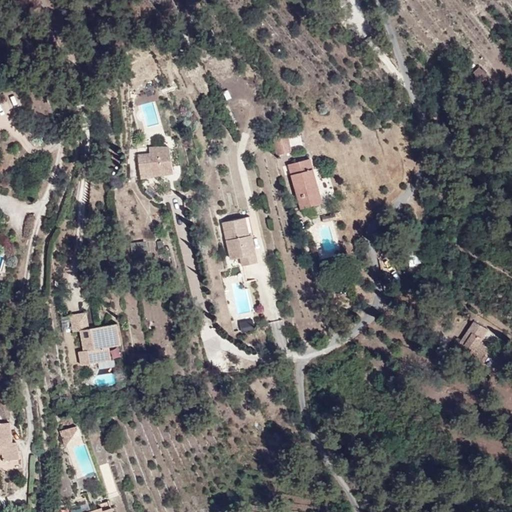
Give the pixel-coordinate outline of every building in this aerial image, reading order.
[(286,151),(283,140),(273,143),(276,154),(286,151)] [(172,176),(169,151),(148,153),(149,162),(144,163),(145,178),(172,176)] [(322,204),(311,158),(289,163),(301,209),(322,204)] [(329,202),(325,185),(318,187),(322,204),(329,202)] [(247,220),(224,225),(232,260),(241,258),(257,254),(253,236),(251,237),(247,220)] [(132,240),(131,252),(147,253),(148,241),(132,240)] [(259,263),(257,254),(241,258),(243,266),(259,263)] [(69,315),(61,316),(62,330),(70,329),(69,315)] [(115,348),(112,327),(97,329),(98,333),(89,334),(89,330),(87,315),(71,317),(74,335),(81,334),(84,352),(80,353),(82,368),(98,366),(99,372),(117,370),(116,363),(124,361),(122,347),(115,348)] [(239,321),(242,332),(255,328),(252,317),(239,321)] [(483,342),(489,331),(474,322),(462,344),(475,352),(473,357),(484,363),(493,347),(483,342)] [(122,347),(118,326),(112,327),(115,348),(122,347)] [(484,363),(473,357),(471,361),(482,366),(484,363)] [(0,462),(5,462),(17,461),(15,444),(11,444),(8,424),(0,424),(0,462)] [(64,455),(79,436),(77,432),(60,438),(64,455)] [(18,470),(17,461),(5,462),(6,471),(18,470)]
